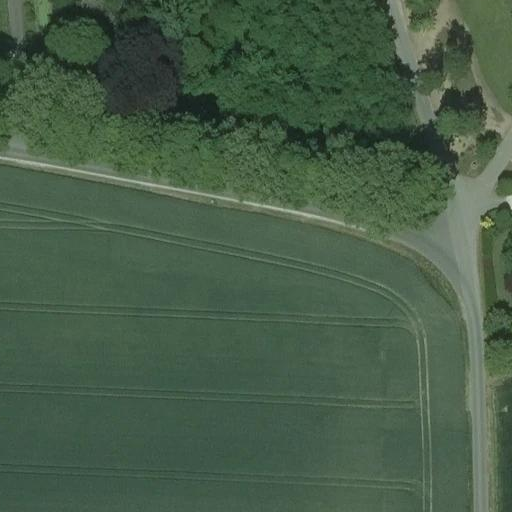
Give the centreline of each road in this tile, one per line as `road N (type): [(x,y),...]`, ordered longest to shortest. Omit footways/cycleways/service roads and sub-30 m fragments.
road 1 (unclassified): [(0,153),(472,243)]
road 2 (unclassified): [(472,243),(479,511)]
road 3 (unclassified): [(390,0),(463,195),(472,243)]
